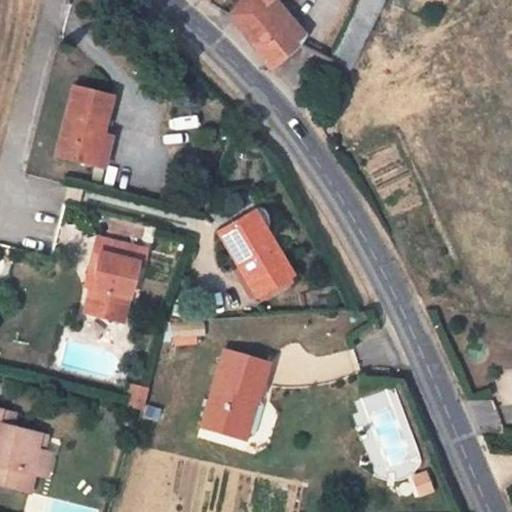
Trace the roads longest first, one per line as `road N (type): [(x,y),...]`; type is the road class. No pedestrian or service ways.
road 1 (tertiary): [(158,0),(237,71),(346,207),(481,511)]
road 2 (unknown): [(72,0),(0,231)]
